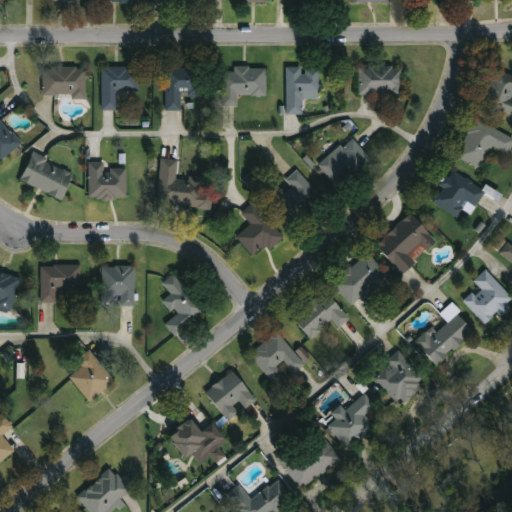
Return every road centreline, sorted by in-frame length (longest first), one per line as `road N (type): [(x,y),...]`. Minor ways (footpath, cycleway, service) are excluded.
road 1 (residential): [(18,511),(387,194),(449,105),(461,40)]
road 2 (residential): [(0,40),(511,38)]
road 3 (residential): [(0,216),(39,237),(180,245),(231,281),(255,313)]
road 4 (tertiary): [(511,368),(335,511)]
